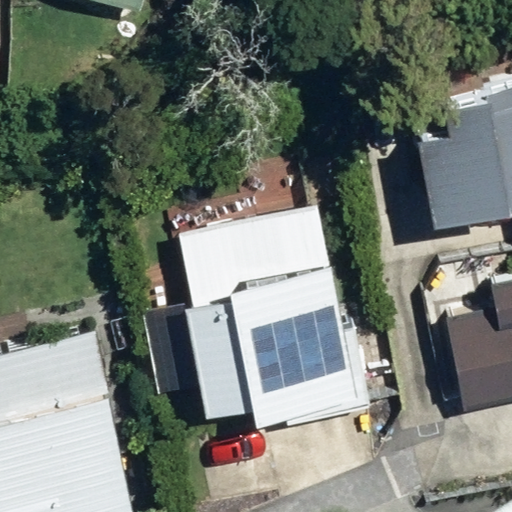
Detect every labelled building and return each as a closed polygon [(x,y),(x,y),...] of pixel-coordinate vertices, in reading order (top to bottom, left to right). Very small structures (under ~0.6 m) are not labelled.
[(21,0),(85,30),(98,0),(21,0)] [(419,207),(511,190),(511,71),(396,93),(419,207)] [(169,289),(190,400),(236,392),(237,401),(274,394),(279,413),(361,397),(346,318),(331,321),(307,195),(167,222),(180,286),(169,289)] [(456,298),(472,391),(511,384),(511,254),(502,256),(507,290),(456,298)] [(0,511),(96,511),(121,507),(95,385),(101,384),(87,320),(0,337),(0,511)]
